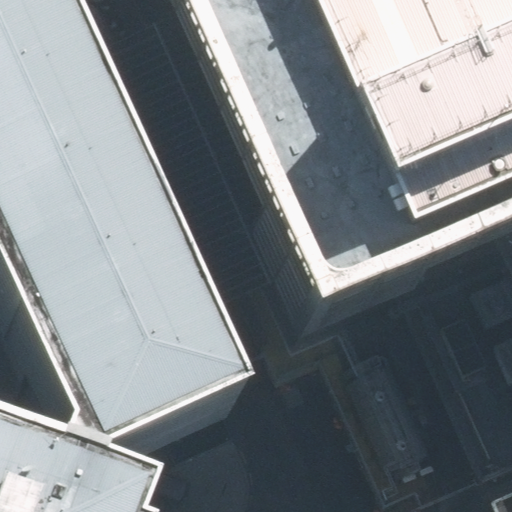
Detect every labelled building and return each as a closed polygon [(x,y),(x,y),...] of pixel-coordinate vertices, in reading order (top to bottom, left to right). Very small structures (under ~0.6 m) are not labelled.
[(0,511),(130,511),(84,496),(129,476),(234,430),(43,0),(0,0),(0,354),(51,468),(42,491),(0,474),(0,511)] [(511,260),(511,0),(141,0),(301,359),(495,268),(511,260)] [(511,260),(495,268),(511,305),(511,260)] [(415,339),(338,374),(390,486),(467,451),(415,339)] [(497,511),(511,511),(511,497),(495,505),(497,511)]
